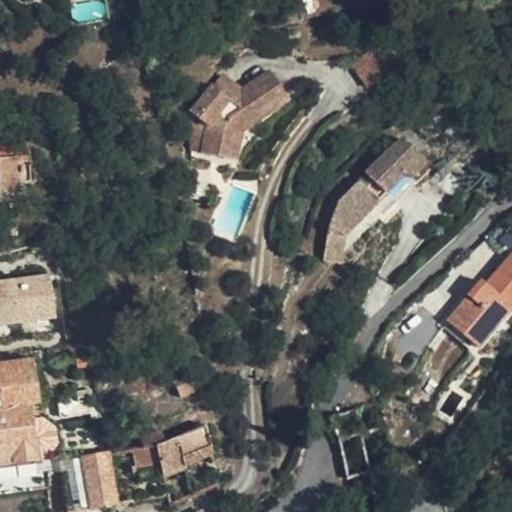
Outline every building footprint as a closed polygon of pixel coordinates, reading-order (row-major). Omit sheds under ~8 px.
[(221,65),(189,105),(205,118),(199,145),(234,151),(240,124),(288,93),(269,64),(245,79),(250,86),(244,90),(240,83),(221,65)] [(245,79),(240,83),(244,90),(250,86),(245,79)] [(205,118),(189,105),(188,143),(199,145),(205,118)] [(428,161),(405,138),(384,156),(340,201),(330,228),(345,236),(375,205),(385,214),(417,182),(412,178),(428,161)] [(30,156),(29,145),(0,147),(0,208),(0,211),(22,209),(21,191),(19,157),(30,156)] [(345,236),(330,228),(324,261),(341,263),(345,236)] [(511,256),(486,286),(482,283),(449,321),(475,344),(480,348),(511,310),(511,256)] [(0,310),(29,306),(26,286),(0,289),(0,310)] [(73,330),(70,309),(57,311),(61,331),(73,330)] [(145,343),(142,335),(130,339),(133,347),(145,343)] [(38,403),(32,360),(0,363),(0,464),(36,459),(29,409),(28,409),(39,407),(38,403)] [(193,392),(185,376),(173,382),(179,397),(193,392)] [(91,412),(87,396),(58,401),(60,417),(91,412)] [(32,409),(29,409),(36,459),(38,458),(40,458),(43,457),(46,455),(49,453),(51,450),(53,447),(55,444),(56,441),(57,438),(57,434),(57,431),(57,429),(56,426),(55,424),(54,421),(52,418),(49,416),(48,414),(45,412),(42,411),(38,410),(37,409),(32,409)] [(134,460),(136,466),(161,462),(161,475),(212,454),(210,446),(206,425),(166,442),(161,432),(140,437),(142,448),(130,450),(134,460)] [(115,505),(107,453),(81,458),(83,465),(61,470),(68,511),(90,507),(90,509),(115,505)]
